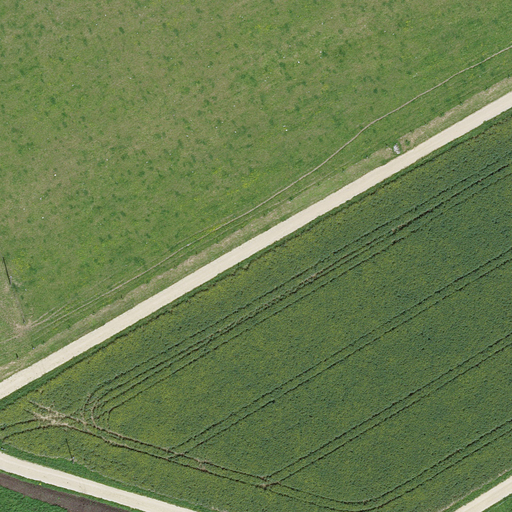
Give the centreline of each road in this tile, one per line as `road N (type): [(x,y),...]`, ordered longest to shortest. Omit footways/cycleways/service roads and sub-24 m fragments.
road 1 (track): [(511,103),(0,395)]
road 2 (track): [(511,487),(472,511),(165,511),(0,460)]
